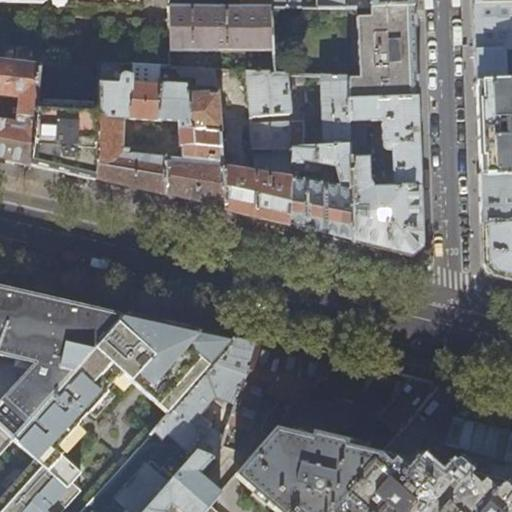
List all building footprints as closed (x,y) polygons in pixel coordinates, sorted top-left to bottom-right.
[(272,50),(270,8),(269,0),(219,0),(219,7),(186,7),(169,8),(170,51),(272,50)] [(269,0),(270,8),(342,8),(341,0),(269,0)] [(413,6),(412,0),(341,0),(342,8),(354,8),(365,8),(365,3),(370,2),(370,8),(413,6)] [(511,50),(511,0),(472,0),(473,20),(474,51),(511,50)] [(415,52),(413,6),(370,8),(365,8),(354,8),(357,79),(345,79),(346,102),(417,99),(415,52)] [(36,93),(41,49),(15,47),(14,63),(0,61),(0,157),(29,165),(36,93)] [(475,62),(476,82),(511,80),(511,50),(474,51),(475,62)] [(118,76),(118,78),(117,85),(97,84),(96,107),(93,180),(118,186),(172,198),(224,210),(223,213),(226,213),(222,169),(216,95),(185,97),(185,88),(158,87),(159,68),(132,67),(132,74),(123,74),(120,74),(119,76),(118,76)] [(214,70),(170,67),(170,70),(177,70),(177,75),(194,77),(193,84),(215,86),(214,70)] [(243,72),(247,118),(289,116),(285,91),(292,90),(293,82),(308,82),(308,77),(273,75),(273,74),(243,72)] [(322,148),(347,146),(346,102),(345,79),(318,77),(322,148)] [(477,124),(479,175),(511,174),(511,80),(476,82),(477,124)] [(96,107),(36,93),(29,165),(53,170),(93,180),(96,107)] [(346,102),(347,146),(351,241),(351,244),(380,251),(410,258),(422,248),(419,162),(417,99),(346,102)] [(248,125),(250,150),(287,150),(288,122),(248,125)] [(351,241),(347,146),(322,148),(291,149),(290,156),(290,169),(313,174),(320,169),(321,165),(334,167),(338,186),(331,188),(295,181),(294,175),(290,174),(288,226),(320,234),(351,241)] [(290,169),(290,156),(251,156),(253,174),(222,169),(226,213),(255,220),(288,228),(288,226),(290,174),(290,169)] [(511,174),(479,175),(480,199),(481,224),(511,222),(511,174)] [(511,222),(481,224),(481,246),(482,265),(492,277),(506,281),(511,282),(511,222)] [(0,357),(35,366),(0,404),(0,430),(11,440),(121,318),(40,299),(0,289),(0,357)] [(105,391),(121,374),(168,415),(232,342),(173,328),(123,316),(121,318),(11,440),(7,445),(29,465),(0,497),(0,511),(63,511),(81,493),(72,485),(81,475),(56,452),(108,394),(105,391)] [(240,343),(232,342),(168,415),(152,433),(162,441),(167,435),(193,457),(197,453),(216,460),(224,437),(196,418),(214,399),(234,404),(252,346),(240,343)] [(145,511),(174,511),(176,510),(178,511),(205,511),(209,507),(234,478),(274,432),(298,404),(332,365),(293,356),(252,346),(234,404),(224,437),(216,460),(197,453),(193,457),(183,469),(145,511)] [(378,376),(332,365),(298,404),(318,421),(341,395),(360,400),(378,376)] [(378,417),(397,434),(436,389),(397,380),(393,401),(378,417)] [(0,452),(7,445),(11,440),(0,430),(0,452)] [(328,511),(378,456),(274,432),(234,478),(273,511),(328,511)] [(511,511),(511,488),(378,456),(328,511),(511,511)] [(123,511),(145,511),(183,469),(171,458),(156,475),(145,465),(114,500),(125,510),(123,511)]
